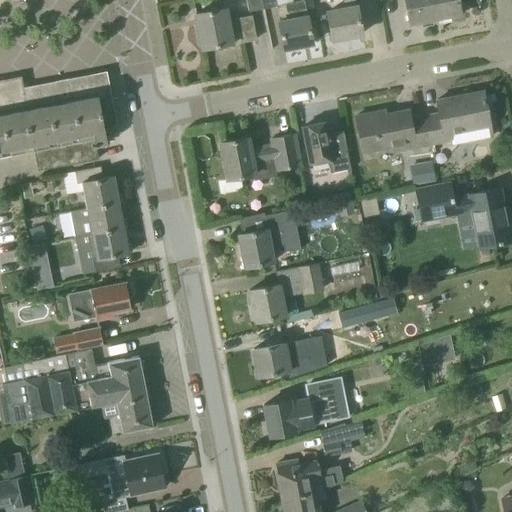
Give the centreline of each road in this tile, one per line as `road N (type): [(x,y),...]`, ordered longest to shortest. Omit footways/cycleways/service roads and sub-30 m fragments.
road 1 (secondary): [(234,511),(154,118)]
road 2 (residential): [(154,118),(386,71)]
road 3 (residential): [(386,71),(511,48)]
road 4 (secondary): [(154,118),(129,0)]
